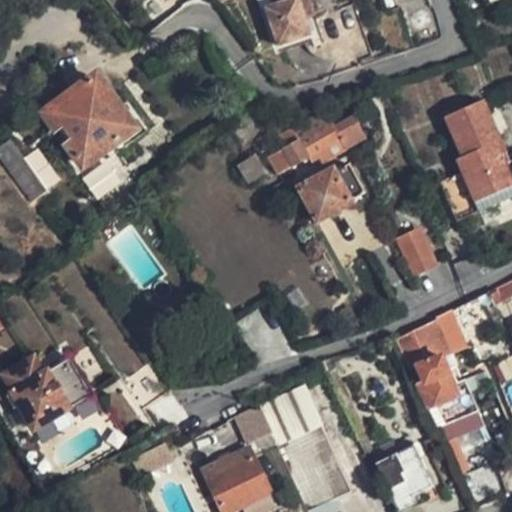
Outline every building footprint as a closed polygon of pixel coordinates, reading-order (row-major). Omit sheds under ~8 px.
[(275,15),(287,53),(317,44),(312,25),(306,5),(315,3),(314,0),(278,0),(282,13),(275,15)] [(460,0),(463,9),(488,0),(487,0),(460,0)] [(306,5),(312,25),(321,22),(315,3),(306,5)] [(99,72),(52,105),(89,157),(135,124),(99,72)] [(491,103),(452,118),(471,169),(466,172),(479,206),(511,193),(511,174),(506,160),(502,147),(508,145),(491,103)] [(365,135),(351,110),(326,123),(320,111),(302,121),(305,126),(294,132),(298,138),(276,150),(286,168),(342,137),(346,145),(354,140),(365,135)] [(0,148),(11,141),(0,125),(0,148)] [(11,141),(0,148),(0,155),(33,199),(47,189),(11,141)] [(502,147),(506,160),(511,157),(508,145),(502,147)] [(257,156),(238,163),(245,182),(264,174),(257,156)] [(318,221),(352,202),(349,197),(364,189),(349,163),(335,171),(333,167),(299,185),(318,221)] [(511,193),(479,206),(483,215),(511,204),(511,193)] [(400,239),(415,272),(436,262),(421,230),(400,239)] [(511,278),(487,291),(493,303),(511,293),(511,278)] [(435,319),(426,324),(442,356),(451,352),(435,319)] [(472,418),(462,396),(442,356),(426,324),(397,339),(412,371),(410,372),(429,411),(439,434),(447,430),(465,421),(472,418)] [(36,354),(27,359),(36,375),(45,370),(36,354)] [(36,427),(93,394),(71,355),(45,370),(36,375),(27,359),(4,372),(14,389),(21,401),(36,427)] [(333,357),(320,361),(326,373),(337,368),(333,357)] [(152,360),(125,379),(145,407),(157,399),(173,388),(152,360)] [(8,393),(15,404),(21,401),(14,389),(8,393)] [(462,396),(472,418),(480,414),(470,393),(462,396)] [(471,435),(465,421),(447,430),(454,443),(471,435)] [(279,445),(309,511),(352,491),(322,425),(279,445)] [(447,430),(439,434),(453,464),(462,459),(454,443),(447,430)] [(434,492),(412,447),(376,465),(398,510),(434,492)] [(224,511),(253,511),(277,501),(255,455),(207,477),(224,511)]
